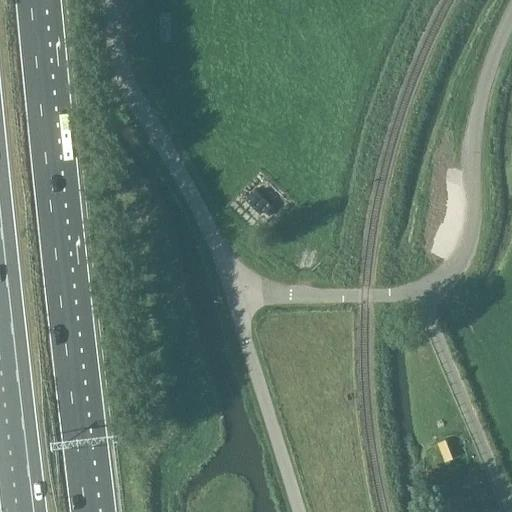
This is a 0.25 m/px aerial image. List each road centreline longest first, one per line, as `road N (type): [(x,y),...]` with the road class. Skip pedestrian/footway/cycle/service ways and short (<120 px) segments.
road 1 (motorway): [(85,511),(30,0)]
road 2 (unclassified): [(232,295),(199,211),(122,78),(110,0)]
road 3 (unclassified): [(421,291),(451,271),(469,237),(485,84),(511,18)]
road 4 (unclassified): [(421,291),(510,511)]
road 5 (motorway): [(0,279),(28,511)]
road 6 (unclassified): [(297,511),(232,295)]
road 7 (unclassified): [(232,295),(421,291)]
